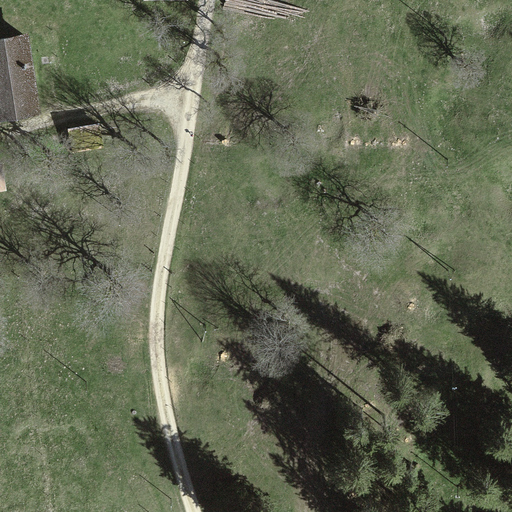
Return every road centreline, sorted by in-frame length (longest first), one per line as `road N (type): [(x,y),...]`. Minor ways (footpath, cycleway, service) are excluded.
road 1 (track): [(196,511),(151,373),(150,304),(204,0)]
road 2 (track): [(35,125),(191,92)]
